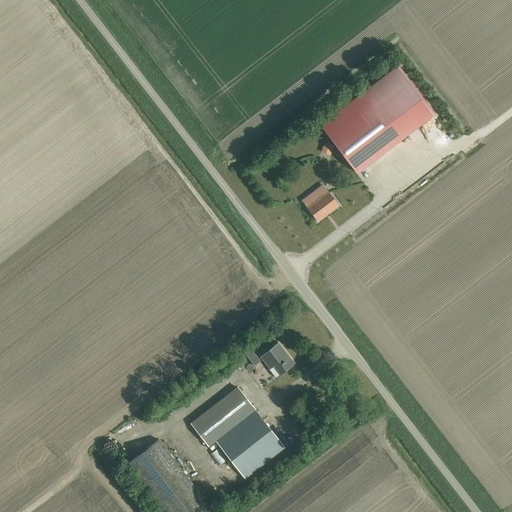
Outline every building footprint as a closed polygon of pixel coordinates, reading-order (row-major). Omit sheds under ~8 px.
[(320,125),(356,173),(433,115),(396,67),(320,125)] [(328,147),(325,157),(334,160),(337,150),(328,147)] [(336,207),(321,187),(302,201),(317,222),(336,207)] [(275,378),(280,374),(294,363),(278,342),(259,357),(275,378)] [(245,355),(254,367),(260,362),(251,350),(245,355)] [(252,387),(255,384),(249,376),(246,379),(252,387)] [(190,424),(208,447),(215,441),(255,410),(237,387),(190,424)] [(255,410),(215,441),(244,479),(284,447),(255,410)] [(163,511),(211,511),(213,511),(158,439),(126,464),(163,511)] [(198,443),(194,445),(199,454),(204,451),(198,443)] [(215,458),(222,470),(228,466),(221,454),(215,458)]
